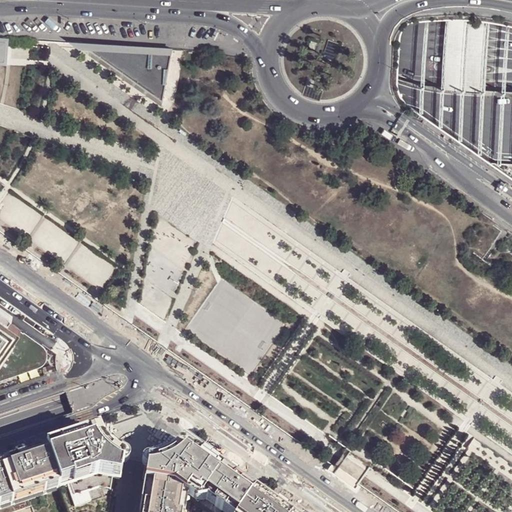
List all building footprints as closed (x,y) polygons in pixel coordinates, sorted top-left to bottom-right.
[(447,20),(444,90),(484,92),(484,87),(488,22),(447,20)] [(171,48),(69,42),(80,50),(90,50),(170,55),(171,48)] [(90,50),(80,50),(161,107),(162,102),(90,50)] [(170,55),(90,50),(162,102),(170,55)] [(0,313),(0,359),(22,329),(0,313)] [(42,343),(22,329),(0,359),(0,378),(39,365),(40,364),(42,364),(43,362),(44,362),(45,360),(46,359),(46,357),(47,356),(47,355),(47,354),(47,353),(47,351),(47,350),(47,349),(46,348),(45,346),(45,345),(44,345),(43,344),(42,343)] [(97,431),(46,449),(49,459),(57,482),(60,490),(67,487),(97,477),(113,479),(115,480),(120,481),(122,470),(124,460),(115,454),(112,450),(109,448),(107,446),(105,444),(102,440),(101,439),(97,431)] [(206,511),(280,511),(234,479),(233,481),(227,476),(229,475),(222,470),(220,472),(212,467),(214,464),(207,460),(205,462),(196,455),(181,444),(172,453),(174,455),(169,458),(164,461),(158,463),(156,461),(153,462),(147,463),(144,483),(172,488),(176,490),(181,494),(206,511)] [(49,459),(46,449),(0,464),(0,509),(60,490),(57,482),(49,459)] [(172,488),(144,483),(142,483),(140,499),(139,507),(137,511),(174,511),(172,511),(176,490),(172,488)] [(178,511),(181,494),(176,490),(172,511),(174,511),(178,511)]
